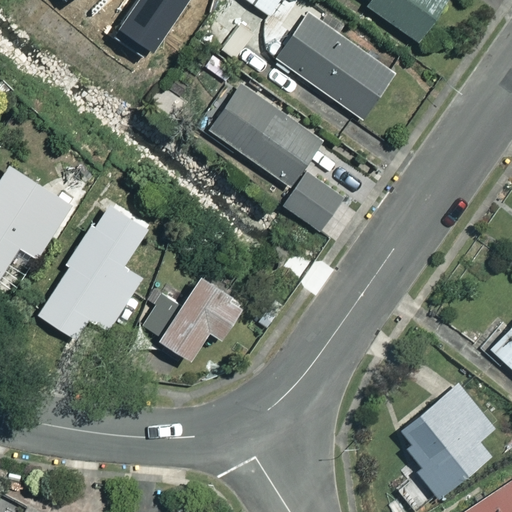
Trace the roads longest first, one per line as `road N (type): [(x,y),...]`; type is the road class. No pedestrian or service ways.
road 1 (residential): [(237,427),(269,409),(309,366),(511,79)]
road 2 (residential): [(0,412),(118,437),(183,438),(237,427)]
